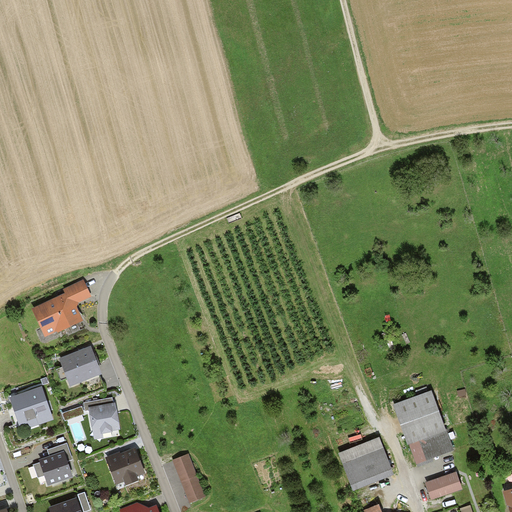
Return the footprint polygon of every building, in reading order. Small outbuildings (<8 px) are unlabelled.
[(65,293),(32,308),(45,338),(83,320),(77,307),(79,302),(92,296),(83,279),(63,288),(65,293)] [(91,346),(59,358),(63,367),(57,369),(61,380),(68,378),(71,386),(102,374),(91,346)] [(42,386),(10,397),(22,430),(53,419),(42,386)] [(432,392),(392,406),(407,446),(410,445),(418,467),(436,460),(435,456),(453,450),(432,392)] [(85,411),(90,410),(89,407),(114,403),(113,397),(84,402),(85,411)] [(114,403),(89,407),(90,410),(95,439),(103,438),(102,433),(113,432),(112,430),(120,429),(115,402),(114,403)] [(82,406),(63,413),(65,420),(84,413),(82,406)] [(377,436),(339,453),(354,490),(393,474),(387,460),(377,436)] [(47,450),(50,456),(64,451),(68,461),(73,459),(67,443),(47,450)] [(121,454),(120,452),(106,458),(117,485),(124,481),(126,485),(139,479),(137,475),(146,472),(136,448),(121,454)] [(41,463),(34,465),(38,478),(44,476),(48,486),(73,477),(68,461),(64,451),(50,456),(40,460),(41,463)] [(189,454),(173,460),(182,483),(190,502),(205,496),(189,454)] [(457,472),(425,483),(431,500),(463,489),(457,472)] [(511,511),(511,489),(503,493),(507,509),(509,508),(509,511),(511,511)] [(85,492),(79,495),(85,511),(91,509),(85,492)] [(81,511),(76,498),(49,508),(50,511),(81,511)] [(137,503),(120,509),(121,511),(160,511),(157,505),(150,508),(137,503)]
